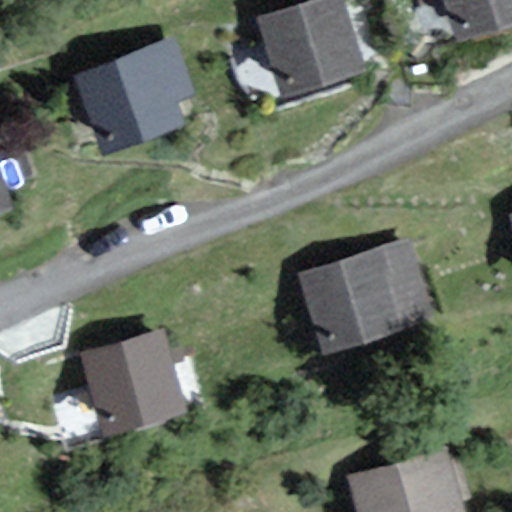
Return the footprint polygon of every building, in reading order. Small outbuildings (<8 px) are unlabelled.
[(323,0),(265,18),(286,88),(360,66),(340,0),(323,0)] [(511,0),(448,0),(460,34),(511,17),(511,0)] [(77,73),(105,149),(187,120),(178,97),(197,90),(177,37),(77,73)] [(0,207),(10,204),(0,173),(0,207)] [(327,346),(431,314),(409,243),(305,275),(327,346)] [(109,426),(183,407),(163,332),(90,351),(109,426)] [(347,471),(358,511),(464,511),(445,444),(347,471)]
